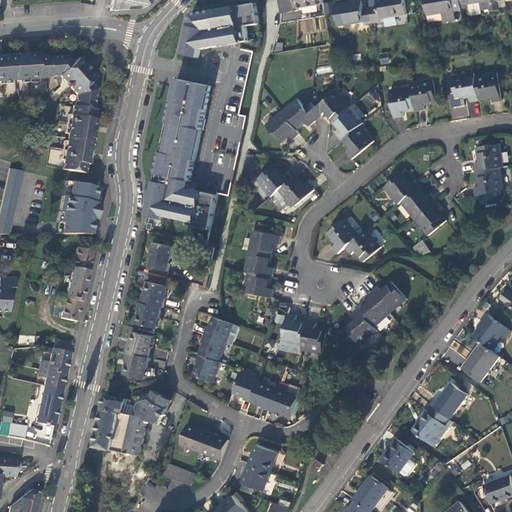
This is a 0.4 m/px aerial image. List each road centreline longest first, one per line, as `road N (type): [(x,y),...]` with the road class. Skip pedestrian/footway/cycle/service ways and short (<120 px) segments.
road 1 (secondary): [(64,472),(127,206),(124,144),(148,37)]
road 2 (residential): [(403,391),(511,249)]
road 3 (residential): [(241,427),(174,376),(194,301),(206,293)]
road 4 (residential): [(148,37),(95,25),(0,31)]
road 5 (residential): [(241,427),(223,468),(198,492),(151,511)]
road 6 (residential): [(353,393),(290,433),(241,427)]
road 7 (residential): [(450,131),(409,140),(345,187)]
road 8 (residential): [(312,511),(386,415)]
